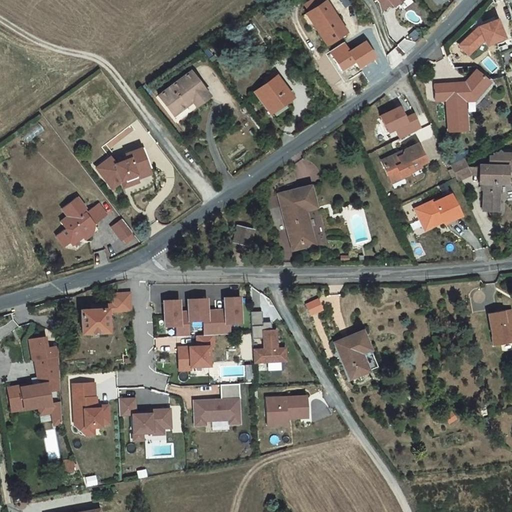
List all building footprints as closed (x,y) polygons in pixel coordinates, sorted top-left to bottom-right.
[(324,2),(323,0),(312,0),(306,4),(311,11),(304,15),(312,26),(315,23),(329,44),(348,30),(327,0),(324,2)] [(382,13),(392,5),(394,8),(404,0),(376,0),(380,5),(382,13)] [(470,55),(485,40),(488,46),(507,39),(499,19),(480,27),(460,46),(470,55)] [(343,70),(357,62),(360,67),(376,57),(366,42),(351,52),(346,44),(332,53),(343,70)] [(491,83),(478,71),(465,85),(461,85),(461,84),(436,85),(436,100),(448,100),(450,132),(467,131),(466,119),(464,119),(462,99),(465,99),(468,101),(475,101),(491,83)] [(200,108),(211,102),(195,75),(162,93),(179,122),(201,109),(200,108)] [(291,101),(274,80),(272,76),(262,83),(266,88),(257,96),(273,117),(286,106),(291,101)] [(286,106),(273,117),(276,121),(289,111),(286,106)] [(414,115),(406,119),(400,107),(382,116),(390,132),(397,129),(400,136),(420,127),(414,115)] [(419,143),(383,161),(390,176),(400,171),(402,176),(421,166),(420,164),(427,161),(419,143)] [(143,152),(140,154),(147,175),(150,174),(143,152)] [(451,157),(454,164),(464,158),(461,152),(451,157)] [(110,161),(95,171),(110,191),(119,185),(123,184),(125,190),(137,186),(136,183),(134,179),(147,175),(140,154),(125,159),(126,164),(114,168),(110,161)] [(454,164),(451,165),(453,169),(456,177),(458,181),(471,176),(480,177),(481,186),(486,187),(485,211),(499,212),(499,184),(508,184),(508,169),(511,168),(511,157),(511,158),(511,155),(493,154),(492,166),(467,166),(464,159),(454,164)] [(404,178),(402,176),(400,171),(390,176),(394,183),(404,178)] [(147,175),(134,179),(136,183),(148,179),(147,175)] [(303,207),(316,203),(311,185),(277,194),(289,243),(309,239),(303,207)] [(415,210),(426,233),(444,225),(442,221),(460,213),(452,195),(434,204),(433,202),(415,210)] [(104,221),(94,209),(87,214),(85,211),(87,209),(79,199),(65,207),(70,215),(62,220),(68,228),(64,231),(75,245),(85,238),(89,243),(98,236),(93,230),(104,221)] [(101,204),(94,209),(104,221),(110,217),(101,204)] [(122,219),(111,227),(120,241),(132,233),(122,219)] [(246,245),(249,228),(233,226),(230,242),(246,245)] [(68,250),(75,245),(64,231),(57,235),(68,250)] [(309,239),(289,243),(291,251),(311,245),(309,239)] [(114,296),(115,304),(133,303),(132,295),(114,296)] [(177,300),(161,301),(162,327),(174,326),(174,337),(187,336),(186,321),(206,320),(206,335),(210,335),(228,334),(227,324),(239,323),(237,297),(222,298),(222,311),(205,311),(204,299),(185,300),(186,312),(177,313),(177,300)] [(317,300),(307,304),(311,314),(321,310),(317,300)] [(92,307),(92,311),(109,311),(109,313),(133,312),(133,303),(115,304),(115,306),(92,307)] [(110,334),(109,313),(109,311),(92,311),(81,312),(82,335),(110,334)] [(511,313),(511,312),(489,315),(494,346),(511,343),(511,313)] [(269,316),(253,316),(254,344),(264,343),(265,354),(255,355),(255,367),(292,366),(291,353),(283,353),(282,335),(278,335),(278,326),(269,327),(269,316)] [(195,347),(175,348),(177,371),(188,370),(188,367),(207,366),(206,347),(211,347),(210,335),(206,335),(194,336),(195,347)] [(377,371),(362,335),(335,346),(350,381),(377,371)] [(26,385),(8,388),(12,408),(21,406),(21,410),(39,407),(40,415),(52,413),(54,425),(62,424),(62,403),(51,405),(49,392),(61,390),(59,347),(48,349),(46,337),(34,339),(37,359),(36,359),(40,384),(26,387),(26,385)] [(161,350),(175,350),(175,342),(171,342),(171,338),(161,338),(161,350)] [(95,383),(73,384),(75,417),(81,417),(85,421),(85,428),(94,427),(102,427),(102,424),(109,424),(109,406),(97,406),(97,397),(96,397),(95,383)] [(212,403),(195,404),(196,429),(207,428),(207,424),(230,423),(230,427),(241,426),(240,403),(241,402),(240,387),(221,388),(222,403),(219,403),(219,406),(212,407),(212,403)] [(308,397),(267,398),(268,420),(287,419),(308,419),(308,397)] [(138,399),(122,400),(122,416),(135,416),(136,435),(146,434),(155,434),(155,436),(167,435),(166,429),(174,429),(173,410),(154,411),(154,412),(154,414),(139,415),(139,413),(138,399)] [(81,417),(75,417),(75,426),(85,435),(95,435),(94,427),(85,428),(85,421),(81,417)]
